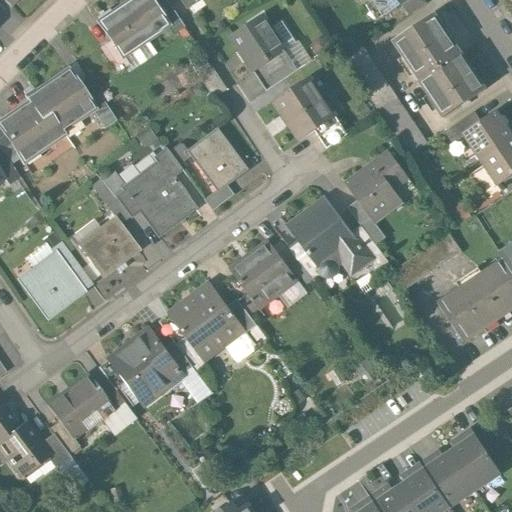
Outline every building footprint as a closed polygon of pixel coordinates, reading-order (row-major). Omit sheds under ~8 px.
[(3,0),(12,9),(20,0),(3,0)] [(132,0),(100,22),(113,41),(123,56),(124,56),(169,25),(170,25),(153,0),(132,0)] [(185,26),(166,0),(153,0),(170,25),(169,25),(174,33),(185,26)] [(197,0),(181,0),(187,8),(198,1),(197,0)] [(410,0),(368,0),(382,19),(410,0)] [(436,16),(394,44),(419,81),(461,53),(436,16)] [(263,18),(231,39),(253,72),(256,70),(285,51),(263,18)] [(123,56),(113,41),(103,48),(118,71),(129,63),(124,56),(123,56)] [(298,70),(285,51),(256,70),(269,89),(298,70)] [(461,53),(419,81),(443,118),(486,90),(461,53)] [(227,91),(212,68),(200,79),(213,100),(227,91)] [(35,89),(25,95),(29,101),(0,121),(0,126),(13,145),(26,165),(66,137),(63,133),(94,112),(95,111),(78,85),(67,70),(36,91),(35,89)] [(189,85),(186,75),(174,78),(177,88),(189,85)] [(111,112),(88,78),(78,85),(95,111),(94,112),(99,120),(111,112)] [(335,118),(309,78),(273,102),(300,142),(314,132),(335,118)] [(116,120),(111,112),(99,120),(104,128),(116,120)] [(474,112),(445,131),(452,143),(463,135),(462,134),(481,121),(474,112)] [(499,117),(495,112),(481,121),(462,134),(463,135),(480,160),(511,138),(511,136),(507,129),(508,123),(504,118),(499,117)] [(335,118),(314,132),(326,149),(347,135),(335,118)] [(13,145),(0,126),(0,146),(3,151),(13,145)] [(148,128),(135,138),(143,150),(151,145),(155,150),(161,146),(148,128)] [(218,131),(188,153),(191,157),(217,192),(219,194),(227,188),(248,172),(218,131)] [(511,138),(480,160),(497,186),(511,176),(511,138)] [(182,145),(169,154),(178,166),(191,157),(188,153),(182,145)] [(167,151),(155,160),(160,166),(170,179),(172,178),(181,171),(178,166),(169,154),(167,151)] [(407,179),(388,154),(345,186),(358,204),(374,224),(401,204),(392,191),(407,179)] [(20,178),(5,156),(0,159),(0,170),(5,178),(4,179),(9,186),(20,178)] [(196,209),(172,178),(170,179),(160,166),(128,191),(125,193),(139,212),(159,238),(196,209)] [(103,183),(116,200),(125,193),(128,191),(115,174),(103,183)] [(511,176),(497,186),(504,197),(511,191),(511,176)] [(116,200),(103,183),(94,189),(108,208),(117,201),(116,200)] [(227,188),(219,194),(217,192),(204,201),(212,212),(233,196),(227,188)] [(139,212),(125,193),(116,200),(117,201),(130,218),(139,212)] [(326,200),(287,229),(301,248),(292,254),(304,270),(314,283),(322,277),(330,278),(336,274),(337,266),(344,261),(350,269),(358,270),(369,262),(371,261),(352,235),(326,200)] [(130,218),(117,201),(108,208),(116,218),(121,226),(130,218)] [(374,224),(358,204),(350,210),(363,227),(374,244),(383,237),(374,224)] [(116,218),(79,246),(104,279),(140,251),(121,226),(116,218)] [(374,244),(363,227),(352,235),(371,261),(369,262),(378,274),(390,265),(374,244)] [(292,254),(283,241),(272,249),(285,267),(294,278),(304,270),(292,254)] [(91,284),(62,244),(51,252),(54,256),(55,255),(67,272),(81,291),(91,284)] [(269,245),(231,272),(256,306),(259,310),(297,282),(294,278),(285,267),(272,249),(269,245)] [(511,246),(500,255),(503,261),(511,273),(511,246)] [(67,272),(55,255),(54,256),(20,281),(48,320),(84,294),(81,291),(67,272)] [(511,273),(503,261),(438,305),(463,343),(484,328),(482,325),(505,309),(508,313),(511,309),(511,273)] [(256,306),(234,277),(225,284),(239,303),(247,313),(256,306)] [(212,286),(171,316),(192,346),(203,360),(224,345),(234,359),(253,346),(234,321),(236,320),(233,315),(229,310),(212,286)] [(247,313),(239,303),(229,310),(233,315),(236,320),(234,321),(253,346),(265,338),(247,313)] [(192,346),(171,316),(160,324),(179,350),(193,370),(204,363),(203,360),(192,346)] [(149,332),(108,362),(125,385),(135,398),(143,408),(179,380),(183,377),(169,358),(149,332)] [(193,370),(179,350),(169,358),(183,377),(193,370)] [(125,385),(108,362),(99,369),(116,392),(125,405),(135,398),(125,385)] [(212,394),(193,370),(183,377),(179,380),(198,404),(212,394)] [(88,377),(47,409),(58,424),(72,443),(75,441),(87,431),(83,427),(98,415),(114,436),(126,427),(106,400),(88,377)] [(125,405),(116,392),(106,400),(126,427),(136,420),(125,405)] [(0,405),(0,441),(18,428),(0,405)] [(18,428),(0,441),(0,449),(21,478),(47,459),(49,457),(40,445),(24,424),(18,428)] [(72,443),(58,424),(50,430),(53,436),(68,456),(80,448),(75,441),(72,443)] [(500,472),(474,435),(449,452),(474,489),(500,472)] [(68,456),(53,436),(40,445),(49,457),(47,459),(56,471),(58,469),(71,460),(68,456)] [(474,489),(449,452),(423,469),(449,507),(474,489)] [(86,481),(71,460),(58,469),(73,490),(86,481)] [(423,469),(397,486),(414,511),(441,511),(449,507),(423,469)] [(414,511),(397,486),(372,503),(377,511),(414,511)] [(251,511),(241,497),(219,511),(251,511)] [(377,511),(372,503),(358,511),(377,511)]
